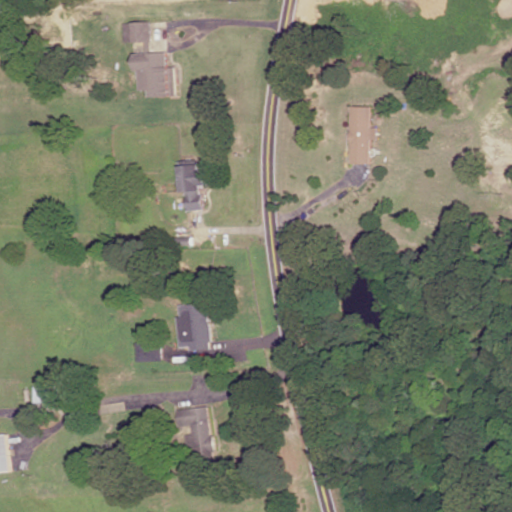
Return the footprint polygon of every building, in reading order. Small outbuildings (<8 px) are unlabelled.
[(133,25),(153,23),(154,42),(135,43),(133,25)] [(137,54),(170,53),(170,68),(178,68),(178,96),(152,97),(152,91),(143,91),(142,73),(138,73),(137,54)] [(353,108),(373,108),(373,130),(379,130),(379,141),(374,141),(374,166),(353,166),(353,108)] [(181,162),(201,160),(202,171),(207,170),(209,186),(203,187),(205,211),(191,212),(189,194),(184,194),(181,162)] [(181,306),(208,304),(209,315),(212,314),(215,342),(211,343),(211,350),(193,352),(192,348),(181,349),(178,318),(182,317),(181,306)] [(163,342),(164,361),(140,362),(138,344),(163,342)] [(38,385),(39,401),(61,401),(61,384),(38,385)] [(177,412),(210,408),(218,462),(193,466),(187,424),(179,425),(177,412)] [(0,435),(10,435),(14,472),(0,473),(0,435)]
